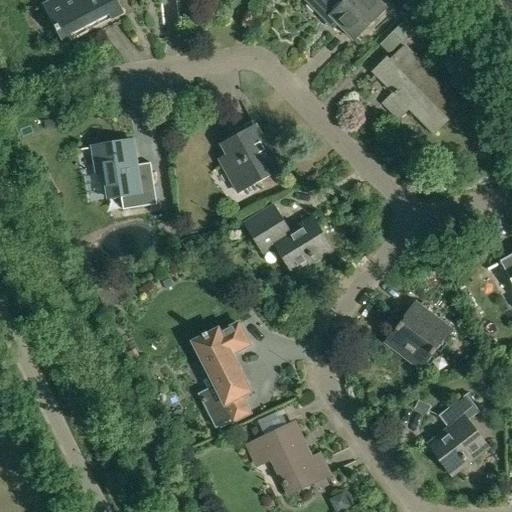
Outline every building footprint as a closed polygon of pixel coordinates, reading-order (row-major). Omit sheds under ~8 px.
[(122,10),(116,0),(54,0),(44,6),(63,41),(122,10)] [(311,0),(309,3),(327,21),(332,16),(355,40),(387,8),(379,0),(311,0)] [(416,30),(406,20),(380,45),(390,55),(416,30)] [(385,103),(400,119),(411,109),(435,134),(464,106),(406,46),(377,74),(395,93),(385,103)] [(229,157),(221,161),(239,192),(280,169),(257,127),(224,146),(229,157)] [(124,211),(135,209),(136,212),(146,211),(145,207),(158,205),(151,163),(137,166),(133,142),(93,148),(97,172),(105,171),(109,198),(121,197),(124,211)] [(263,255),(277,247),(282,255),(285,253),(297,274),(333,252),(314,221),(295,232),(293,229),(290,231),(273,204),(244,223),(263,255)] [(96,292),(106,311),(127,299),(118,281),(96,292)] [(417,302),(386,343),(422,370),(453,329),(417,302)] [(193,342),(215,386),(224,404),(208,412),(216,427),(232,419),(233,422),(250,414),(241,397),(250,393),(236,365),(237,365),(232,355),(231,355),(249,346),(238,324),(220,333),(218,330),(208,335),(207,333),(202,336),(203,337),(193,342)] [(468,420),(480,411),(467,394),(440,415),(449,428),(446,430),(448,433),(431,447),(453,475),(487,449),(472,431),(475,429),(468,420)] [(320,455),(309,461),(292,425),(249,446),(258,465),(272,458),(289,494),(329,475),(320,455)]
